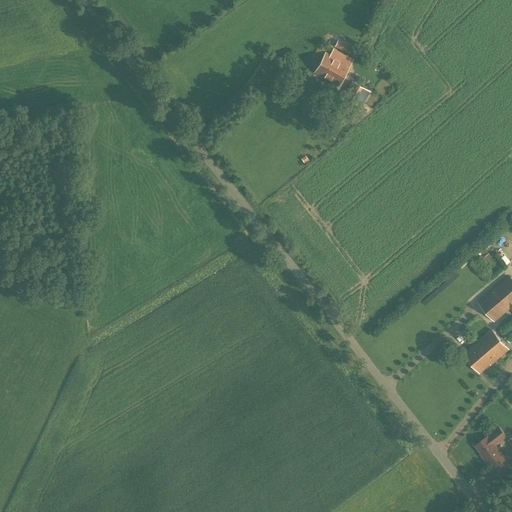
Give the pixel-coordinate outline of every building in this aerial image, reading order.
[(338,86),(350,67),(354,60),(333,48),(329,55),(325,53),(314,73),(338,86)] [(357,107),(362,109),(371,92),(359,86),(352,82),(347,93),(344,99),(345,100),(357,107)] [(511,279),(509,276),(479,302),(495,320),(510,307),(511,309),(511,279)] [(492,331),(475,345),(490,364),(507,349),(492,331)] [(490,364),(475,345),(473,346),(474,347),(465,355),(479,372),(490,363),(490,364)] [(505,459),(494,445),(499,440),(500,441),(505,437),(498,428),(493,432),(493,433),(476,446),(483,456),(483,457),(492,469),(505,459)]
